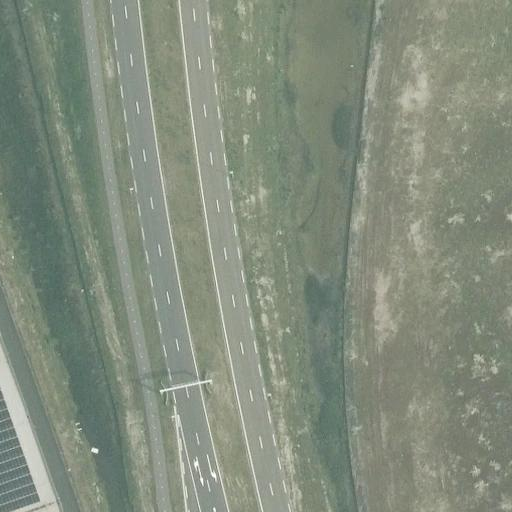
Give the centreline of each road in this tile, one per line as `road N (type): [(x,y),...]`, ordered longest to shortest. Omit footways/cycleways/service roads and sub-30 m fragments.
road 1 (tertiary): [(125,0),(146,200),(213,511)]
road 2 (tertiary): [(276,511),(216,203),(193,0)]
